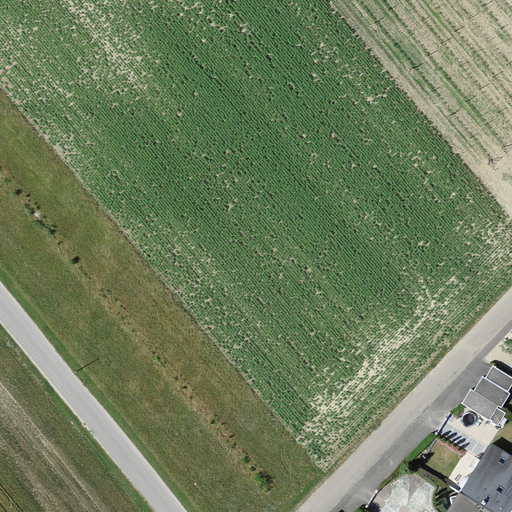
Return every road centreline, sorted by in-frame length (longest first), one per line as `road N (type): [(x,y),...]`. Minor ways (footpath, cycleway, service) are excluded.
road 1 (residential): [(313,511),(511,300)]
road 2 (unclassified): [(0,304),(173,511)]
